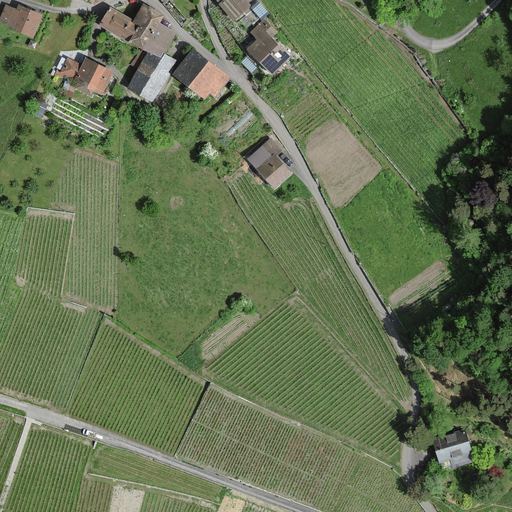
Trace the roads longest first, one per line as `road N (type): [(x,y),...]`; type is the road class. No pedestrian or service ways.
road 1 (unclassified): [(231,66),(295,152),(401,347),(415,387),(409,473),(432,511)]
road 2 (track): [(308,511),(0,400)]
road 3 (unclassified): [(409,0),(405,27),(432,45),(469,29),(497,0)]
